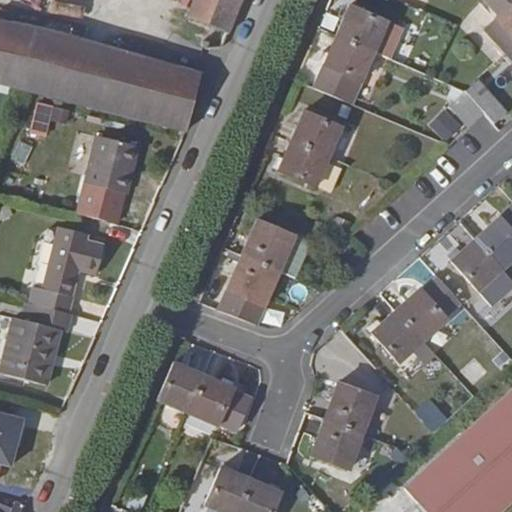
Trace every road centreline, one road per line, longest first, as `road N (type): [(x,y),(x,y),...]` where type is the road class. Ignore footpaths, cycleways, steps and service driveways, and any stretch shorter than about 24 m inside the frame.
road 1 (residential): [(140,302),(270,0)]
road 2 (residential): [(511,150),(295,357)]
road 3 (residential): [(50,511),(140,302)]
road 4 (residential): [(295,357),(140,302)]
